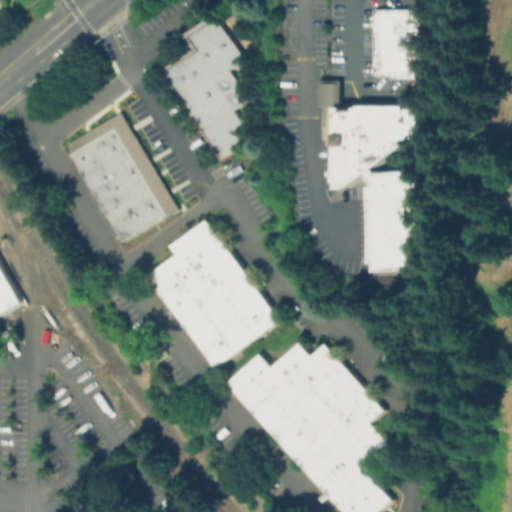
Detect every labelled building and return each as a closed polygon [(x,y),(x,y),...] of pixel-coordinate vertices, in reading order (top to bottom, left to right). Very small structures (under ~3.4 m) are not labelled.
[(377,10),(378,75),(382,75),(382,77),(397,77),(397,80),(427,80),(427,40),(427,31),(424,31),(423,9),(377,10)] [(256,142),(229,162),(167,73),(197,51),(186,36),(215,16),(246,60),(231,71),(252,100),(235,112),(256,142)] [(324,81),(345,81),(345,95),(345,109),(358,110),(365,110),(365,106),(409,106),(409,110),(426,110),(426,133),(377,169),(381,173),(424,172),(429,272),(382,274),(381,265),(375,265),(372,185),(379,185),(378,179),(372,173),(365,178),(350,189),(349,187),(343,187),(343,180),(340,180),(340,145),(329,146),(331,111),(338,111),(338,107),(324,108),(324,94),(324,81)] [(71,145),(123,114),(181,210),(129,242),(71,145)] [(211,221),(286,322),(253,346),(255,348),(222,371),(154,277),(183,256),(176,247),(211,221)] [(0,257),(27,303),(0,318),(0,257)] [(371,473),(397,502),(386,511),(346,511),(232,385),(265,355),(276,368),(303,343),(315,357),(328,345),(389,411),(376,423),(399,449),(371,473)]
